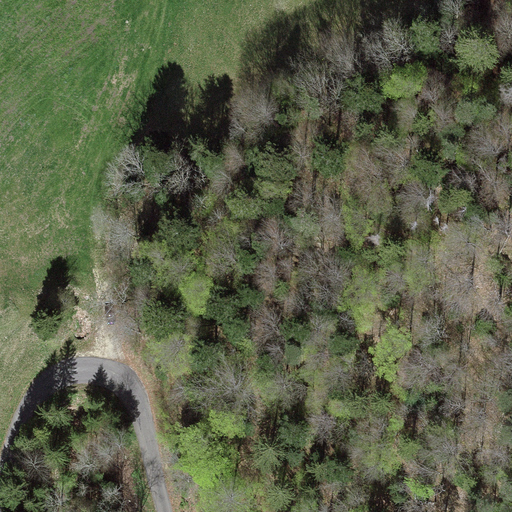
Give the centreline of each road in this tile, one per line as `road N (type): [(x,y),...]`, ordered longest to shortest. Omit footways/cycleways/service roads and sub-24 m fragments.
road 1 (track): [(157,0),(145,81),(112,180),(93,366)]
road 2 (unclassified): [(0,497),(33,397),(67,368),(93,366),(121,380),(138,402),(166,511)]
